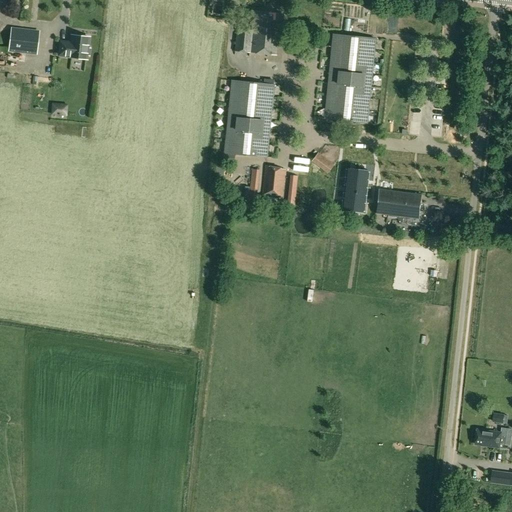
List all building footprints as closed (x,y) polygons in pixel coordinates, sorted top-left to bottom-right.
[(282,28),(283,14),(251,11),(250,25),(253,25),(252,30),(237,29),(235,51),(276,55),(279,28),(282,28)] [(40,31),(11,28),(9,51),(37,54),(40,31)] [(88,37),(72,35),(71,43),(60,41),(59,55),(70,56),(70,57),(86,59),(86,55),(89,55),(90,49),(87,48),(88,37)] [(333,35),(325,119),(367,123),(376,39),(333,35)] [(232,81),(225,153),(267,157),(275,85),(232,81)] [(334,165),(318,153),(311,161),(327,173),(334,165)] [(282,199),(286,170),(266,166),(263,195),(282,199)] [(259,170),(253,169),(250,199),(256,200),(259,170)] [(346,170),(341,211),(365,213),(370,173),(346,170)] [(298,176),(291,175),(288,205),(294,206),(298,176)] [(422,194),(380,189),(377,213),(420,218),(422,194)] [(503,423),(505,415),(494,413),(493,422),(503,423)] [(506,444),(507,437),(501,436),(502,433),(478,429),(476,444),(500,448),(500,443),(506,444)] [(498,462),(498,471),(507,471),(507,462),(498,462)]
